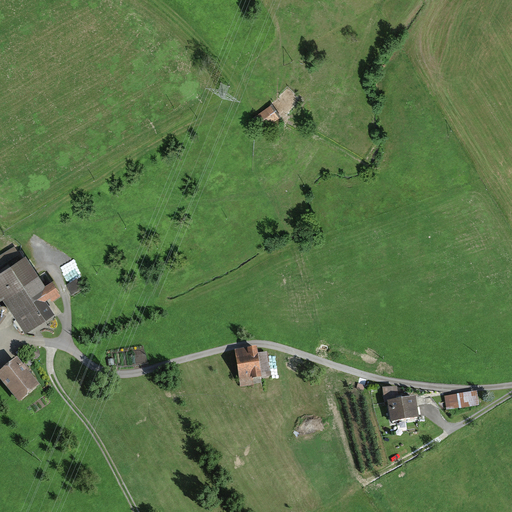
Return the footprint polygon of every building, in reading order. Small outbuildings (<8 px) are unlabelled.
[(270,106),(254,118),(262,129),(279,117),(270,106)] [(0,297),(23,331),(51,312),(45,304),(57,296),(49,284),(42,288),(13,247),(0,256),(0,297)] [(254,349),(235,352),(240,380),(267,376),(264,355),(255,356),(254,349)] [(38,389),(17,362),(0,376),(0,379),(19,404),(38,389)] [(395,390),(373,393),(374,403),(388,400),(392,423),(416,419),(413,400),(397,403),(395,390)] [(446,410),(478,409),(478,395),(446,396),(446,410)]
